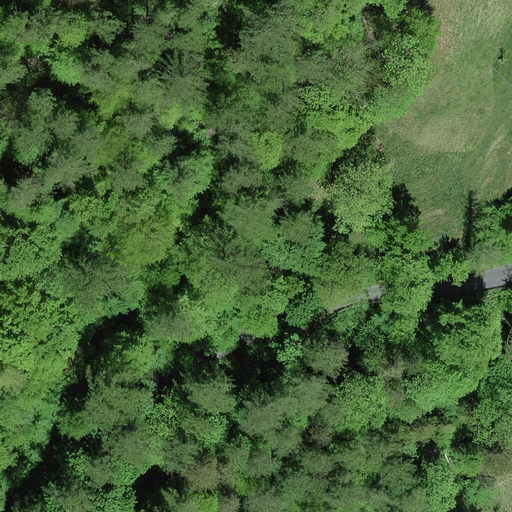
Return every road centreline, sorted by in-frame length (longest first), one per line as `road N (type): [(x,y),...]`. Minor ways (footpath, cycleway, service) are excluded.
road 1 (unclassified): [(511,271),(336,297),(244,335),(122,401),(65,445),(3,511)]
road 2 (track): [(336,297),(335,308),(201,432),(144,511)]
